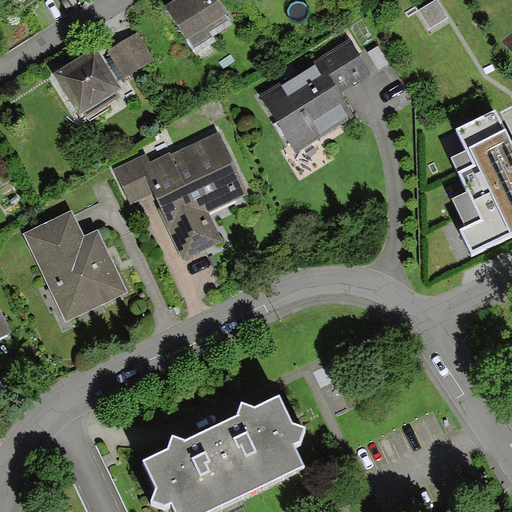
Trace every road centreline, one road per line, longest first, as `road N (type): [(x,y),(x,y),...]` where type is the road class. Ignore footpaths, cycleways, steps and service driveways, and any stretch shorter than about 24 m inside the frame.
road 1 (residential): [(0,494),(57,400),(304,282),(380,286),(414,315)]
road 2 (residential): [(414,315),(468,380),(511,452)]
road 3 (residential): [(102,0),(0,73)]
